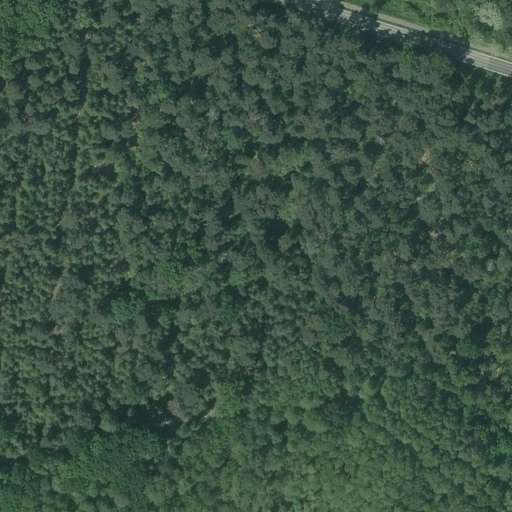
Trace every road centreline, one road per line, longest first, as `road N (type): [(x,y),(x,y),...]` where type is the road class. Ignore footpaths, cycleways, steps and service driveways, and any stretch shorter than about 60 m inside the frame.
road 1 (track): [(0,463),(180,412),(317,393),(343,402),(485,511)]
road 2 (tertiary): [(277,0),(511,74)]
